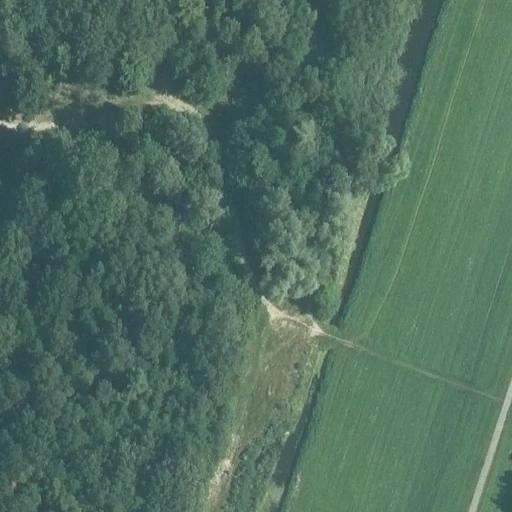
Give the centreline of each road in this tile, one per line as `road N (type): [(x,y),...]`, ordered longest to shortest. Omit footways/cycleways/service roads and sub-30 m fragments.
road 1 (track): [(279,312),(259,288),(207,126),(171,101)]
road 2 (track): [(279,312),(211,511)]
road 3 (track): [(0,131),(52,139),(171,101)]
